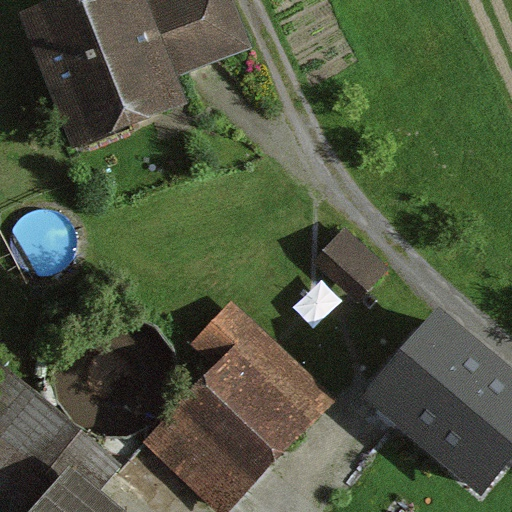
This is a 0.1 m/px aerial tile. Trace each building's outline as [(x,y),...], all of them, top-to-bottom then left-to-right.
[(256,52),(236,0),(65,0),(20,18),(75,158),(187,114),(175,83),(256,52)] [(385,270),(347,234),(319,264),(357,299),(385,270)] [(511,422),(511,402),(407,315),(336,400),(451,495),(511,422)] [(232,511),(333,402),(249,326),(146,439),(226,511),(232,511)] [(110,511),(90,495),(111,470),(0,375),(0,511),(110,511)]
